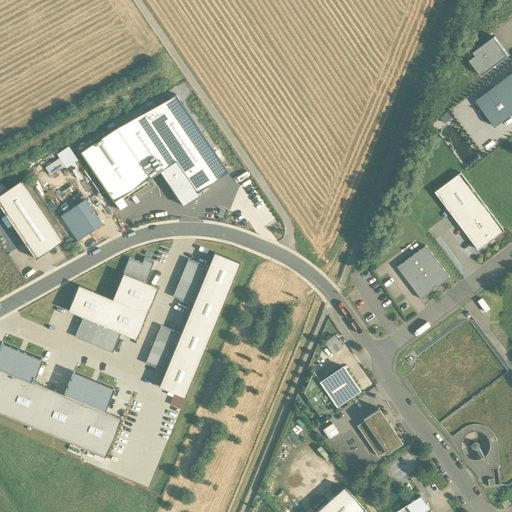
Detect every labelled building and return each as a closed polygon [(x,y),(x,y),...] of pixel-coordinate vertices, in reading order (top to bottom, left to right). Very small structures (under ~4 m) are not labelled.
[(467,57),(482,76),(509,56),(494,37),(467,57)] [(511,73),(475,101),(495,127),(511,114),(511,73)] [(151,178),(151,177),(116,127),(80,152),(120,211),(128,205),(124,200),(148,184),(145,180),(149,177),(150,179),(151,178)] [(45,168),(50,175),(65,165),(66,167),(77,160),(68,147),(57,154),(60,158),(45,168)] [(504,231),(463,177),(460,173),(434,192),(456,221),(477,250),(480,249),(504,231)] [(21,180),(0,194),(0,207),(35,259),(63,241),(21,180)] [(85,199),(60,216),(77,241),(102,224),(85,199)] [(449,278),(425,246),(397,267),(421,299),(434,290),(432,288),(435,286),(436,288),(449,278)] [(208,267),(188,259),(172,297),(192,305),(180,334),(160,326),(145,363),(165,372),(158,387),(184,397),(240,263),(214,252),(208,267)] [(112,299),(78,285),(68,311),(83,318),(74,337),(112,353),(121,333),(135,339),(157,287),(145,282),(154,261),(144,258),(142,263),(129,258),(112,299)] [(326,342),(334,354),(345,346),(337,334),(326,342)] [(3,342),(1,342),(0,345),(0,413),(104,457),(121,418),(104,411),(114,389),(113,388),(112,390),(74,374),(74,373),(73,372),(64,394),(33,381),(42,359),(41,358),(40,360),(2,344),(3,342)] [(343,367),(320,382),(336,405),(349,396),(358,390),(351,379),(351,378),(343,367)] [(378,408),(363,419),(364,421),(357,426),(377,456),(385,451),(386,453),(402,443),(378,408)] [(324,429),(330,438),(340,432),(334,423),(324,429)] [(471,465),(467,467),(471,474),(475,471),(471,465)] [(344,487),(315,511),(362,511),(364,510),(344,487)] [(426,504),(420,495),(413,499),(414,500),(396,511),(430,511),(431,511),(430,511),(427,511),(426,510),(428,509),(428,508),(426,504)]
